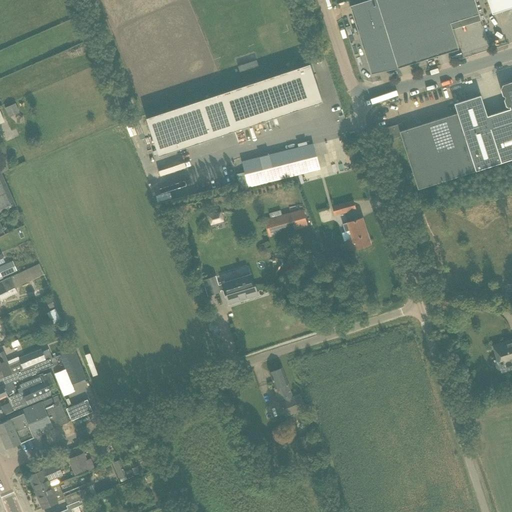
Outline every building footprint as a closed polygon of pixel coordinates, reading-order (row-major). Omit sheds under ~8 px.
[(384,25),(376,0),(367,0),(350,6),(358,33),(384,25)] [(397,68),(426,59),(407,0),(376,0),(384,25),(397,68)] [(450,23),(442,0),(407,0),(426,59),(458,49),(450,23)] [(479,14),(474,0),(442,0),(450,23),(479,14)] [(511,0),(487,0),(489,5),(492,14),(511,7),(511,0)] [(371,74),(397,68),(384,25),(358,33),(371,74)] [(259,67),(257,61),(238,66),(240,73),(259,67)] [(310,64),(146,118),(159,156),(322,102),(310,64)] [(476,171),(501,163),(511,159),(511,85),(503,88),(510,109),(487,116),(480,95),(454,104),(457,113),(476,171)] [(16,104),(5,108),(9,117),(19,113),(16,104)] [(456,177),(476,171),(457,113),(438,119),(456,177)] [(437,183),(456,177),(438,119),(419,125),(437,183)] [(418,189),(427,186),(437,183),(419,125),(404,130),(401,123),(387,128),(390,139),(401,136),(418,189)] [(313,144),(242,162),(248,187),(319,169),(313,144)] [(0,237),(5,236),(0,225),(0,213),(15,207),(0,172),(0,237)] [(332,206),(335,215),(356,209),(353,200),(332,206)] [(265,219),(269,237),(308,227),(303,209),(265,219)] [(349,250),(370,244),(367,235),(362,218),(352,221),(348,223),(345,224),(343,224),(345,232),(344,232),(347,240),(346,240),(349,250)] [(12,261),(0,266),(0,277),(17,270),(12,261)] [(0,305),(2,305),(0,301),(0,295),(15,288),(44,274),(39,263),(10,277),(0,281),(0,305)] [(249,266),(239,269),(241,275),(251,272),(249,266)] [(225,289),(226,294),(229,304),(257,295),(250,275),(217,285),(214,277),(204,280),(208,294),(225,289)] [(50,298),(45,300),(49,308),(54,306),(50,298)] [(54,308),(46,312),(52,323),(60,319),(54,308)] [(17,339),(10,342),(13,347),(20,344),(17,339)] [(506,366),(511,364),(511,339),(493,346),(498,361),(496,361),(497,366),(502,369),(506,367),(506,366)] [(19,361),(23,369),(47,360),(52,358),(48,349),(42,352),(41,349),(19,358),(19,361)] [(61,355),(72,383),(86,378),(74,350),(61,355)] [(11,374),(23,369),(19,361),(7,366),(1,352),(0,352),(0,377),(11,373),(11,374)] [(0,419),(4,418),(2,415),(59,391),(50,371),(21,384),(20,385),(21,387),(18,388),(19,392),(15,394),(14,391),(16,391),(12,382),(19,379),(19,381),(50,367),(47,360),(23,369),(11,374),(11,373),(0,377),(0,383),(1,386),(0,386),(0,419)] [(270,372),(273,382),(280,402),(281,402),(286,415),(305,408),(300,394),(292,397),(282,368),(270,372)] [(0,434),(6,449),(69,422),(57,395),(16,412),(4,418),(0,419),(0,434)] [(87,399),(66,408),(71,421),(92,412),(87,399)] [(311,434),(295,439),(301,456),(316,451),(311,434)] [(106,453),(101,441),(93,444),(98,456),(106,453)] [(84,454),(70,460),(74,469),(77,476),(90,470),(88,463),(84,454)] [(59,482),(57,476),(62,475),(57,464),(29,476),(35,492),(59,482)] [(122,468),(116,471),(121,482),(127,480),(122,468)] [(57,502),(65,498),(67,505),(90,496),(87,488),(82,490),(82,489),(64,496),(59,484),(60,483),(59,482),(35,492),(42,508),(57,502)] [(59,511),(71,511),(71,510),(81,505),(79,501),(66,506),(67,509),(59,511)]
